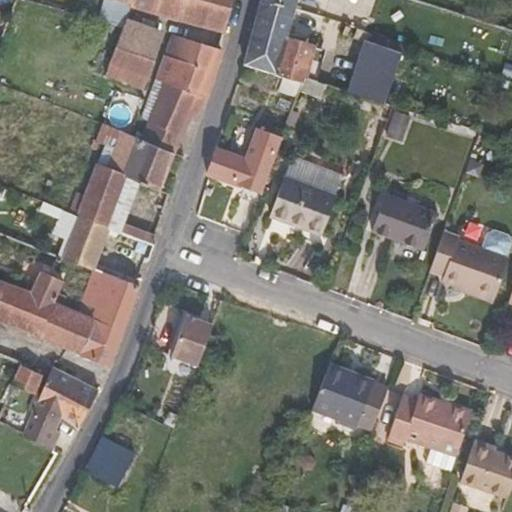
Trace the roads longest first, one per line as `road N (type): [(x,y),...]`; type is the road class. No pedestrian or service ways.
road 1 (residential): [(165,255),(511,376)]
road 2 (residential): [(165,255),(113,388),(46,511)]
road 3 (residential): [(247,0),(165,255)]
